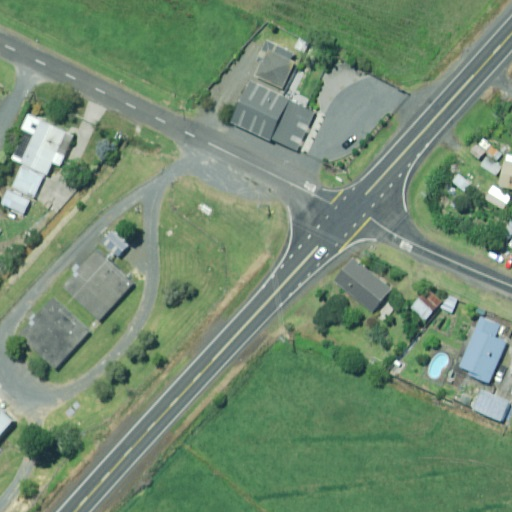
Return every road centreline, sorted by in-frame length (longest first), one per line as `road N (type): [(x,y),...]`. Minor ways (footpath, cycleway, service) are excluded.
road 1 (primary): [(74,511),(349,212)]
road 2 (unclassified): [(0,39),(349,212)]
road 3 (primary): [(349,212),(511,33)]
road 4 (unclassified): [(511,285),(349,212)]
